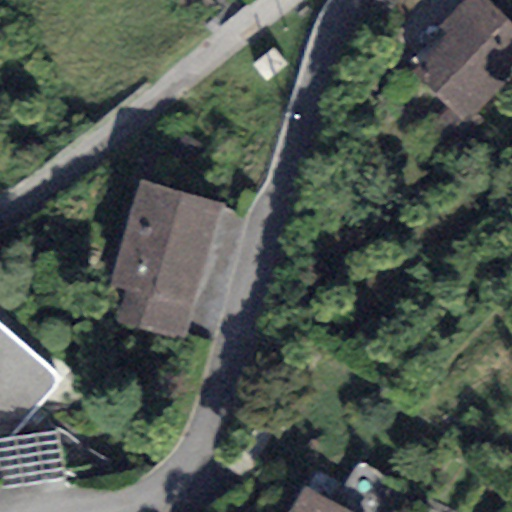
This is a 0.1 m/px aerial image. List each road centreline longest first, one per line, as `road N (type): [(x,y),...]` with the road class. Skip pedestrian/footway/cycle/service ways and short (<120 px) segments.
road 1 (residential): [(97,511),(127,507),(168,472),(318,58),(353,0)]
road 2 (residential): [(275,0),(0,208)]
